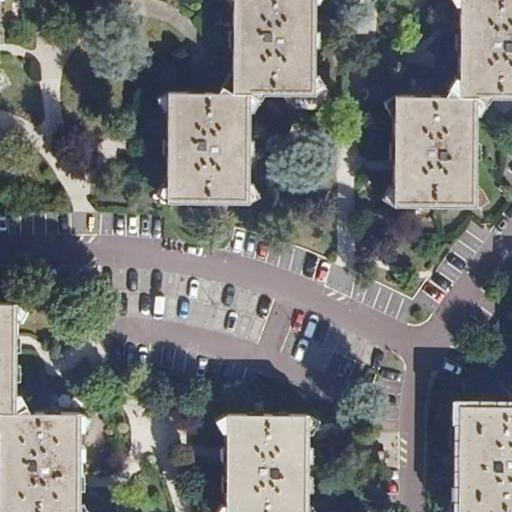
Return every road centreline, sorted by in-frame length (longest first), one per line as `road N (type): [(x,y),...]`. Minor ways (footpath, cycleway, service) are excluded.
road 1 (residential): [(0,249),(135,248),(236,265),(424,342)]
road 2 (residential): [(424,342),(416,511)]
road 3 (residential): [(424,342),(511,227)]
